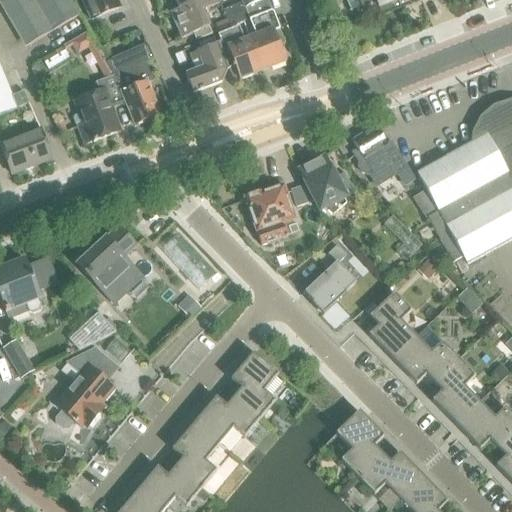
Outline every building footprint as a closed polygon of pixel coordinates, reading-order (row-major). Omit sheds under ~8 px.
[(0,0),(0,115),(16,109),(11,98),(0,69),(0,4),(3,3),(30,46),(78,17),(68,0),(0,0)] [(81,0),(91,21),(120,9),(116,0),(81,0)] [(218,5),(215,0),(206,0),(179,11),(170,14),(181,40),(193,35),(196,42),(211,35),(201,12),(218,5)] [(174,0),(179,11),(206,0),(174,0)] [(245,9),(264,1),(263,0),(227,0),(235,18),(247,13),(245,9)] [(380,18),(399,11),(395,0),(355,0),(361,15),(373,11),(374,13),(378,10),(380,18)] [(395,0),(399,11),(421,3),(420,0),(395,0)] [(256,37),(249,40),(260,69),(268,66),(269,69),(285,63),(278,46),(282,45),(270,13),(249,21),(256,37)] [(219,37),(221,43),(223,49),(221,50),(229,70),(233,79),(237,78),(239,82),(256,75),(254,71),(260,69),(249,40),(242,42),(237,30),(219,37)] [(140,31),(131,35),(133,40),(142,36),(140,31)] [(222,73),(229,70),(221,50),(223,49),(221,43),(189,55),(192,63),(199,60),(202,67),(184,74),(192,95),(221,84),(219,80),(222,73)] [(106,65),(113,77),(117,86),(121,94),(125,102),(135,127),(160,117),(146,84),(150,82),(143,64),(150,61),(144,46),(112,61),(112,62),(106,65)] [(62,48),(42,61),(48,70),(68,58),(62,48)] [(110,107),(125,102),(121,94),(117,86),(113,77),(95,83),(98,93),(73,102),(82,126),(77,127),(83,145),(119,132),(110,107)] [(24,93),(11,98),(16,109),(16,110),(29,105),(24,93)] [(511,102),(510,102),(504,103),(499,105),(493,108),(489,111),(484,114),(480,118),(477,123),(474,128),(472,133),(471,139),(471,145),(417,175),(437,213),(427,219),(452,265),(462,259),(466,266),(511,240),(511,102)] [(63,122),(55,125),(59,135),(67,133),(63,122)] [(357,150),(351,154),(358,164),(357,169),(361,175),(365,176),(366,178),(368,177),(376,190),(397,177),(404,189),(416,181),(410,172),(390,142),(386,145),(375,128),(353,143),(357,150)] [(0,147),(11,175),(51,160),(40,131),(0,146),(0,147)] [(324,157),(297,171),(319,213),(328,209),(332,213),(345,203),(343,200),(348,198),(344,190),(351,186),(344,174),(335,179),(324,157)] [(245,198),(243,199),(256,234),(261,247),(287,238),(282,223),(294,219),(283,187),(261,195),(261,193),(259,194),(255,191),(246,194),(245,198)] [(314,203),(306,187),(290,192),(296,209),(314,203)] [(423,193),(412,200),(425,220),(436,213),(423,193)] [(392,217),(383,226),(403,245),(396,253),(406,262),(422,246),(392,217)] [(106,239),(97,247),(123,274),(131,268),(122,259),(135,247),(118,229),(106,240),(106,239)] [(198,291),(216,275),(177,235),(160,251),(198,291)] [(297,245),(273,268),(282,277),(306,255),(297,245)] [(329,271),(304,294),(323,314),(356,284),(338,264),(347,256),(338,246),(321,262),(329,271)] [(112,304),(133,285),(123,275),(123,274),(97,247),(89,255),(83,251),(75,258),(78,267),(112,304)] [(10,267),(0,271),(0,303),(7,322),(27,314),(33,317),(40,314),(42,308),(39,301),(40,300),(37,293),(59,285),(50,262),(49,259),(47,259),(27,267),(25,261),(22,263),(19,260),(11,263),(10,267)] [(431,259),(419,269),(429,279),(440,269),(431,259)] [(378,328),(368,338),(393,363),(416,340),(400,323),(411,313),(394,296),(369,319),(378,328)] [(189,297),(178,308),(190,320),(201,310),(189,297)] [(92,311),(84,311),(84,319),(92,319),(92,311)] [(98,315),(79,332),(91,346),(116,334),(98,315)] [(115,340),(105,352),(122,365),(131,354),(115,340)] [(416,340),(393,363),(416,386),(425,377),(434,386),(459,363),(441,344),(431,355),(416,340)] [(20,381),(34,371),(15,341),(2,350),(20,381)] [(78,373),(51,405),(61,413),(56,420),(56,425),(63,431),(67,430),(73,423),(80,429),(83,426),(87,429),(103,409),(99,406),(113,389),(106,384),(117,370),(91,348),(64,362),(78,373)] [(233,400),(259,421),(274,404),(263,394),(278,376),(253,355),(230,382),(241,390),(233,400)] [(441,394),(432,403),(456,429),(480,406),(464,389),(474,379),(459,363),(434,386),(441,394)] [(501,366),(491,375),(499,383),(509,374),(501,366)] [(193,426),(218,447),(233,430),(244,439),(259,421),(233,400),(226,408),(215,399),(193,426)] [(480,406),(456,429),(479,452),(489,443),(498,452),(511,439),(511,417),(505,410),(494,420),(480,406)] [(335,436),(361,477),(382,457),(373,448),(383,439),(359,413),(335,436)] [(0,425),(0,442),(8,434),(7,433),(0,426),(0,425)] [(205,463),(218,447),(193,426),(172,452),(182,460),(175,469),(201,491),(216,473),(205,463)] [(505,459),(495,468),(511,485),(511,439),(498,452),(505,459)] [(382,457),(361,477),(374,497),(385,486),(400,503),(423,480),(399,455),(389,464),(382,457)] [(196,497),(201,491),(175,469),(167,478),(157,469),(134,496),(136,497),(154,511),(163,511),(174,500),(185,509),(196,497)] [(438,511),(447,504),(423,480),(400,503),(409,511),(438,511)] [(73,488),(66,495),(76,503),(82,496),(73,488)] [(201,491),(196,497),(204,504),(209,498),(201,491)] [(153,511),(136,497),(123,511),(153,511)]
